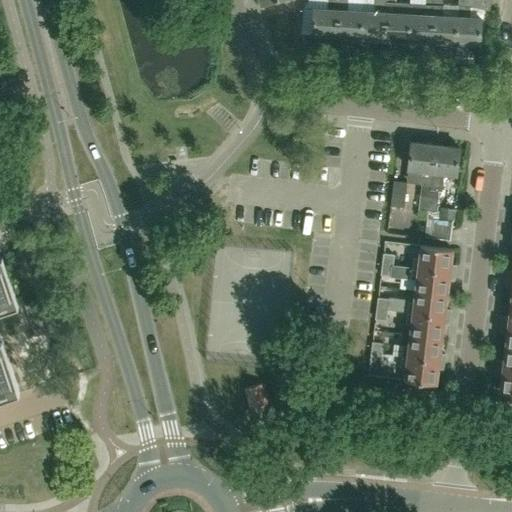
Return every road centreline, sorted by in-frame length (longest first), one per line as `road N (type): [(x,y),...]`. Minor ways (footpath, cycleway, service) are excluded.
road 1 (secondary): [(21,0),(150,481)]
road 2 (secondary): [(187,475),(110,181),(75,103),(48,0)]
road 3 (residential): [(444,506),(493,126)]
road 4 (residential): [(493,126),(288,102),(256,70),(237,0)]
road 5 (tertiary): [(229,511),(333,500),(444,506)]
